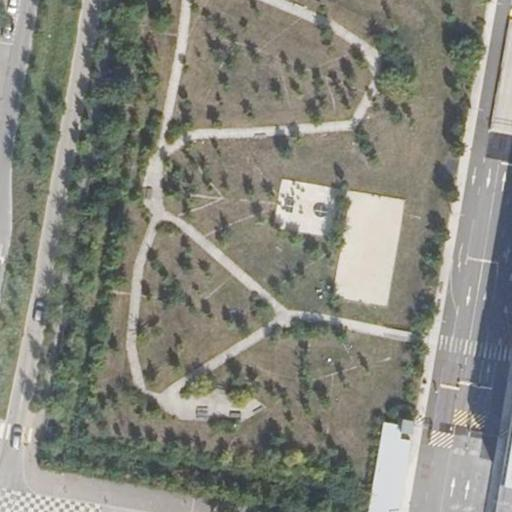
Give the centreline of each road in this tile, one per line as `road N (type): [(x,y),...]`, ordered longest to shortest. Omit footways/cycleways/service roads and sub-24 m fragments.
road 1 (tertiary): [(5,511),(96,0)]
road 2 (tertiary): [(24,0),(0,121)]
